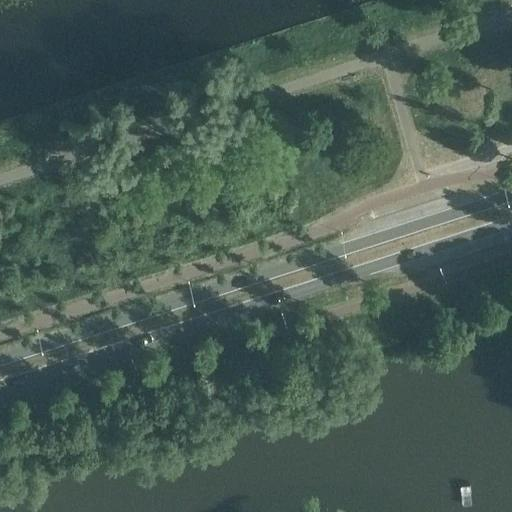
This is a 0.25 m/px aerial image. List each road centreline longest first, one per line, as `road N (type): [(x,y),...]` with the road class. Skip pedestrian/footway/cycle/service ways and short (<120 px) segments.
road 1 (secondary): [(0,389),(511,224)]
road 2 (secondary): [(511,195),(0,359)]
